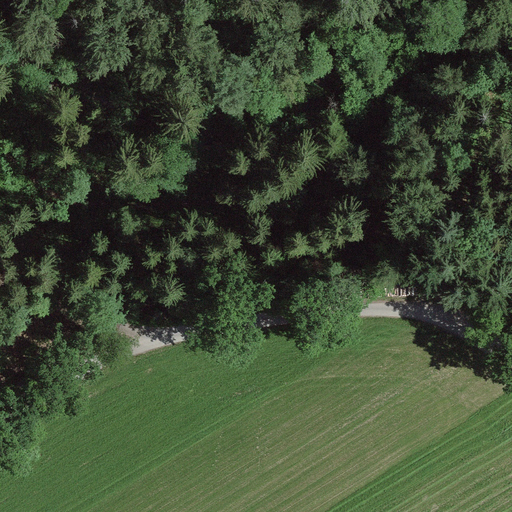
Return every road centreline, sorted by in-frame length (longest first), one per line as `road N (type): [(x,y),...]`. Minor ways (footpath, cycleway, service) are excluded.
road 1 (track): [(511,358),(443,315),(326,308),(176,335),(0,420)]
road 2 (track): [(0,298),(59,304),(161,342)]
